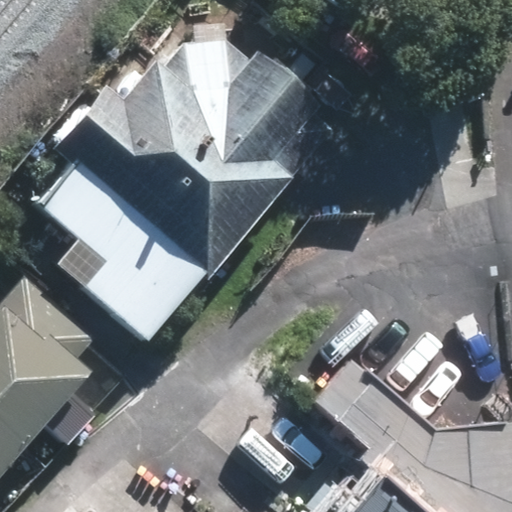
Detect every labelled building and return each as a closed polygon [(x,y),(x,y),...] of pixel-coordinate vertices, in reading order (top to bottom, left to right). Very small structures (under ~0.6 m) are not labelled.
[(318,0),(347,18),(358,0),(318,0)] [(47,148),(69,168),(34,207),(72,240),(52,262),(143,343),(331,134),(310,116),(315,110),(252,54),(248,59),(228,46),(221,25),(191,28),(191,44),(182,45),(167,61),(161,56),(120,102),(102,86),(47,148)] [(0,476),(81,383),(1,314),(0,314),(0,476)] [(389,511),(506,511),(511,424),(417,408),(347,341),(297,394),(365,449),(344,478),(389,511)] [(388,511),(344,478),(317,511),(388,511)]
